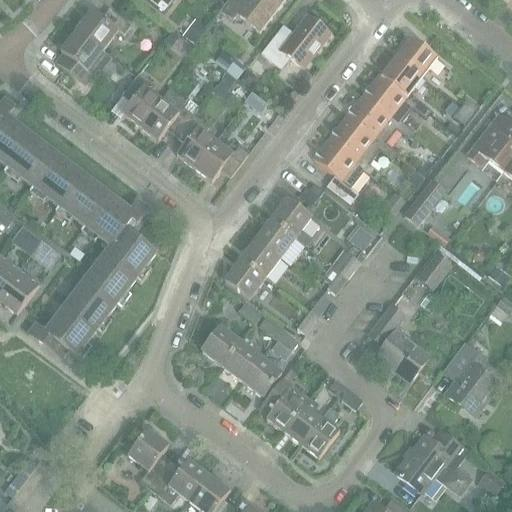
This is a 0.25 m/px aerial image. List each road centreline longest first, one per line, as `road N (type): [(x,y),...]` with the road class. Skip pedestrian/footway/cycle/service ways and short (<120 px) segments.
road 1 (residential): [(394,254),(324,341),(329,361),(381,405),(385,420),(321,501),(299,498),(153,378)]
road 2 (residential): [(211,223),(226,216),(380,12)]
road 3 (residential): [(211,223),(26,81),(3,51)]
road 4 (residential): [(27,511),(47,486),(69,479),(153,378)]
road 5 (residential): [(153,378),(156,348),(211,223)]
